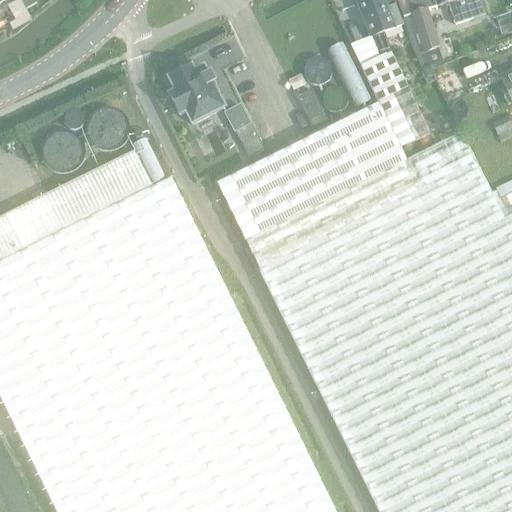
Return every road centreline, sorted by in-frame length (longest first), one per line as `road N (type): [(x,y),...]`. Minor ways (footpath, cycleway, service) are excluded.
road 1 (unclassified): [(357,511),(140,84),(139,46),(118,8)]
road 2 (tertiary): [(0,95),(65,57),(118,8)]
